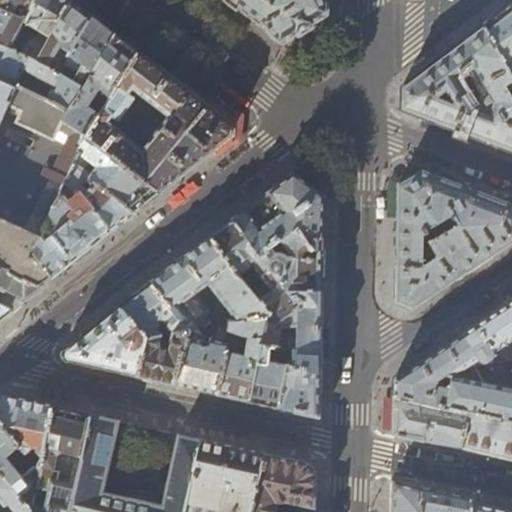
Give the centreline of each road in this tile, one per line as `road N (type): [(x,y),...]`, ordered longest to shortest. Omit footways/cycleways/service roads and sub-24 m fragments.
road 1 (residential): [(354,116),(298,128),(271,146),(0,360)]
road 2 (residential): [(0,372),(353,449)]
road 3 (tertiary): [(354,116),(356,365)]
road 4 (tertiary): [(152,0),(270,92),(302,108),(354,116)]
road 5 (tertiary): [(356,365),(511,266)]
road 6 (tertiary): [(354,116),(511,178)]
road 7 (residential): [(511,484),(353,449)]
road 8 (tertiary): [(456,0),(380,64),(354,116)]
